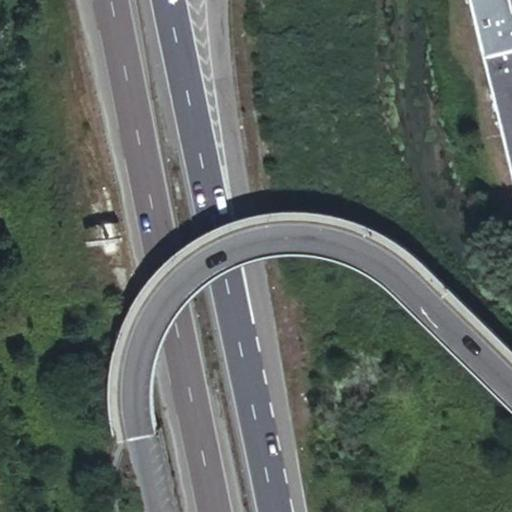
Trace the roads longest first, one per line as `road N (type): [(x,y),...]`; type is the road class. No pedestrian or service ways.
road 1 (trunk): [(511,382),(396,270),(357,248),(323,239),(239,248),(196,272),(156,315),(139,368),(139,433),(157,511)]
road 2 (trunk): [(271,511),(166,0)]
road 3 (trunk): [(111,0),(214,511)]
road 4 (trunk): [(291,511),(215,0)]
